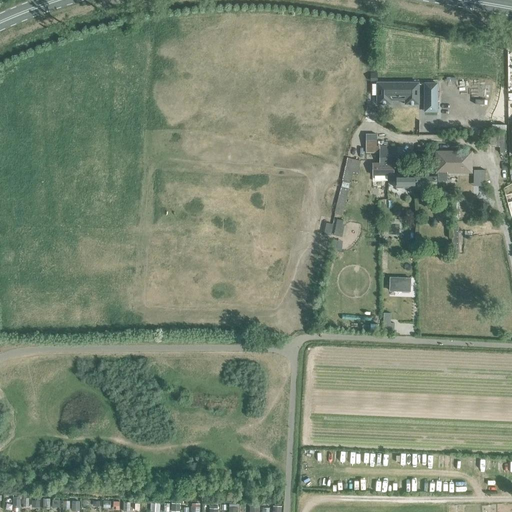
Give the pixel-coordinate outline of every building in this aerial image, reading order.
[(417,89),(417,83),(378,83),(378,103),(390,103),(390,95),(406,95),(406,103),(418,103),(418,95),(414,95),(414,89),(417,89)] [(436,83),(424,83),(424,95),(436,95),(436,83)] [(379,152),(379,163),(394,163),(394,162),(396,162),(396,146),(376,146),(376,134),(366,134),(365,153),(379,152)] [(436,171),(435,172),(435,174),(436,174),(436,180),(447,180),(449,180),(449,174),(447,174),(447,172),(471,172),(471,152),(435,152),(436,171)] [(347,158),(344,171),(351,172),(357,174),(360,161),(347,158)] [(394,175),(394,163),(379,163),(373,163),(372,174),(388,175),(394,175)] [(396,174),(396,175),(394,175),(388,175),(388,180),(396,180),(396,188),(416,188),(416,174),(396,174)] [(436,188),(436,180),(436,174),(435,174),(416,174),(416,188),(436,188)] [(334,218),(334,222),(324,222),(324,234),(344,234),(344,219),(334,218)] [(390,290),(410,291),(410,278),(390,277),(390,290)] [(390,313),(384,313),(383,329),(394,329),(394,323),(390,323),(390,313)] [(80,510),(80,500),(72,500),(72,510),(80,510)] [(150,511),(160,511),(161,501),(151,500),(150,511)] [(192,502),(191,511),(200,511),(201,503),(192,502)]
